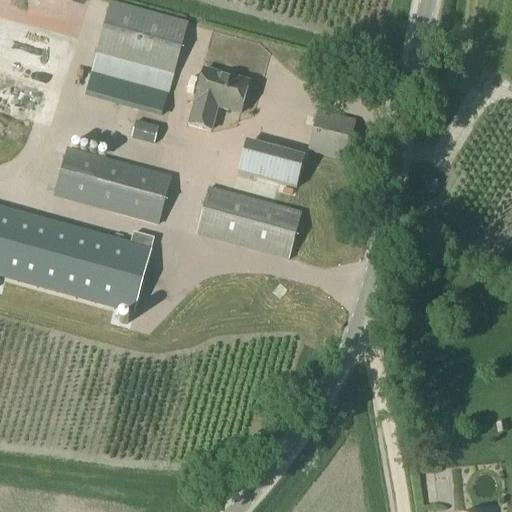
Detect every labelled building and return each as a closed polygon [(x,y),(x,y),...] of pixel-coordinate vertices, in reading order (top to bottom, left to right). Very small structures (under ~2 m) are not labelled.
[(111,3),(90,76),(168,98),(189,26),(111,3)] [(205,72),(190,126),(212,133),(218,110),(241,116),(250,85),(205,72)] [(135,126),(130,142),(153,148),(157,132),(135,126)] [(246,145),(237,175),(297,191),(305,160),(246,145)] [(66,154),(54,200),(157,228),(170,182),(66,154)] [(422,193),(434,195),(436,181),(425,179),(422,193)] [(209,189),(195,239),(289,265),(303,216),(209,189)] [(131,249),(0,213),(0,280),(101,308),(133,317),(154,242),(134,237),(131,249)]
